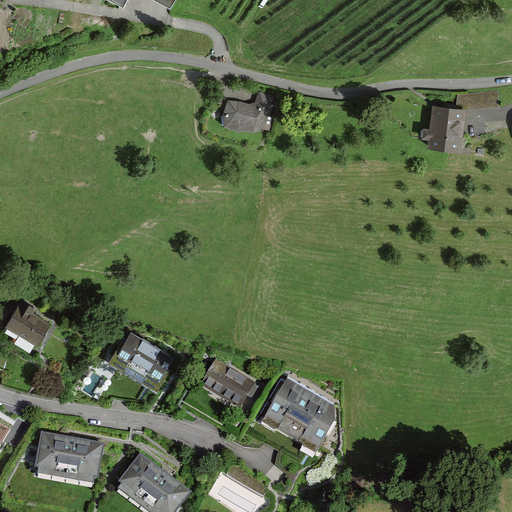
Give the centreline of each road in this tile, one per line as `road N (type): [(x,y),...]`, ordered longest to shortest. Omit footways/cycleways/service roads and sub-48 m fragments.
road 1 (unclassified): [(0,93),(64,67),(124,55),(215,65),(320,92),(511,79)]
road 2 (residential): [(0,394),(151,420),(224,443)]
